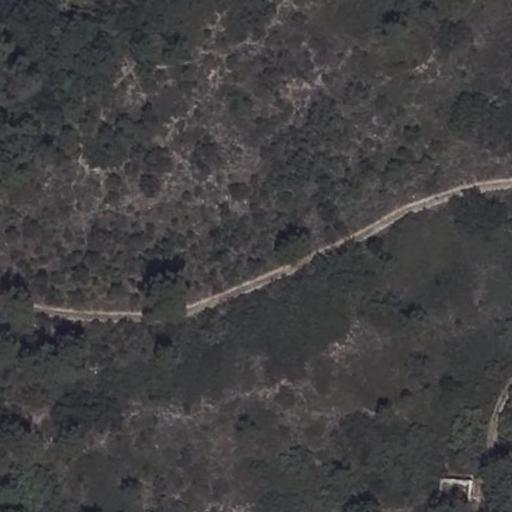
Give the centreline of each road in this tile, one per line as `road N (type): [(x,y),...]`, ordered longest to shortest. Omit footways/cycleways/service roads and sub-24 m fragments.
road 1 (track): [(511,184),(438,193),(294,265),(145,315),(0,306)]
road 2 (track): [(481,511),(497,397),(511,377)]
